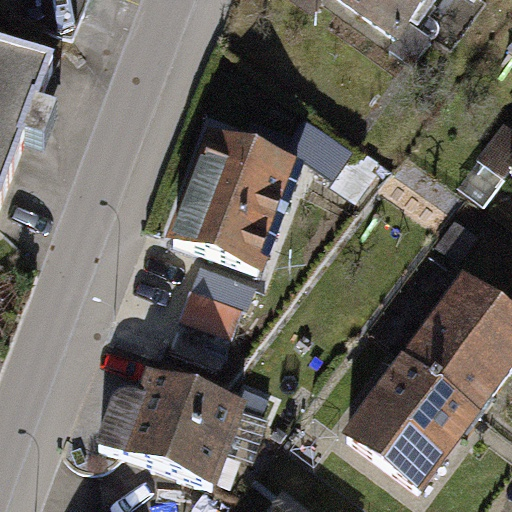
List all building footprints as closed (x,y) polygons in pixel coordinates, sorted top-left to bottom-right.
[(442,0),(285,0),(284,2),(320,30),(336,9),(399,57),(442,0)] [(0,232),(56,85),(0,63),(0,232)] [(511,129),(485,166),(511,185),(511,129)] [(269,292),(307,182),(214,151),(177,261),(269,292)] [(511,319),(468,288),(352,448),(386,489),(418,511),(432,511),(459,475),(511,402),(511,319)] [(253,422),(150,382),(118,465),(221,504),(253,422)]
